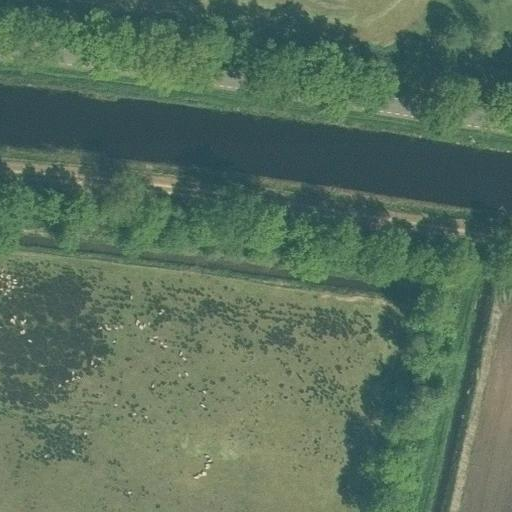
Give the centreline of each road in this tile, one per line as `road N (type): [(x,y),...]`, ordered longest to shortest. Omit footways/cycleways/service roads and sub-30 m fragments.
road 1 (tertiary): [(511,124),(0,55)]
road 2 (track): [(511,241),(0,176)]
